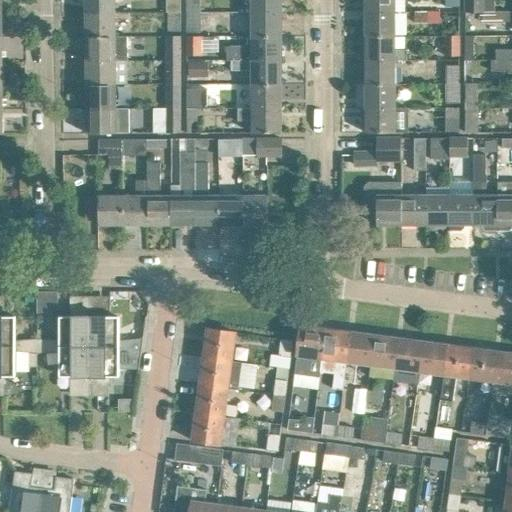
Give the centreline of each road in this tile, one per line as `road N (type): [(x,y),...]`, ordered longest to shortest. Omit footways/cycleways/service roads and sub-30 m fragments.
road 1 (residential): [(317,284),(325,0)]
road 2 (residential): [(45,266),(42,0)]
road 3 (residential): [(171,268),(143,464)]
road 4 (residential): [(317,284),(511,312)]
road 5 (residential): [(171,268),(317,284)]
road 6 (residential): [(143,464),(0,447)]
road 7 (residential): [(45,266),(171,268)]
